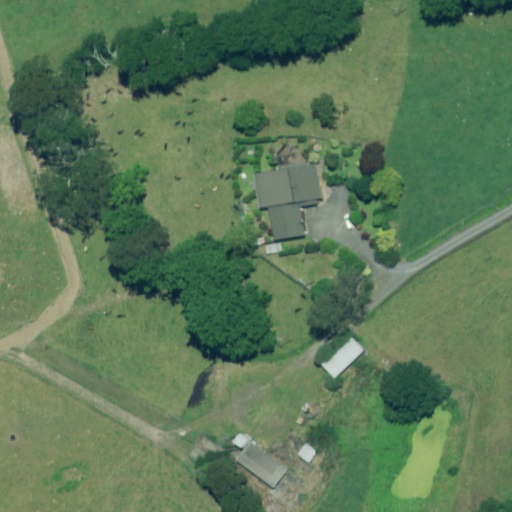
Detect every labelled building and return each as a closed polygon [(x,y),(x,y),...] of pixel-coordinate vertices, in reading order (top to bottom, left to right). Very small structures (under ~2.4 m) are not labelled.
[(280,154),(279,145),(267,146),(268,156),(280,154)] [(328,204),(322,165),(262,175),(267,209),(275,207),(280,240),(310,236),(305,207),(328,204)] [(287,253),(286,244),(271,246),(272,254),(287,253)] [(371,351),(351,331),(323,359),(342,379),(371,351)] [(278,488),(292,469),(246,435),(241,443),(250,450),(242,461),(278,488)] [(323,453),(312,445),(303,455),(314,464),(323,453)]
